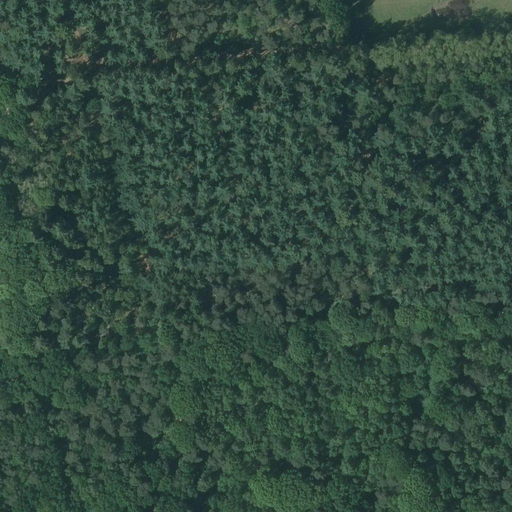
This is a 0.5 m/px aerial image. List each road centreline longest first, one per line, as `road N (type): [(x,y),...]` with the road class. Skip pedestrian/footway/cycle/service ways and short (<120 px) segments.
road 1 (track): [(126,217),(511,167)]
road 2 (track): [(167,335),(62,0)]
road 3 (track): [(19,360),(86,340),(286,327)]
road 4 (track): [(157,0),(174,59),(189,56),(240,205)]
road 5 (track): [(0,92),(174,59)]
road 6 (track): [(19,360),(18,279),(0,194)]
road 7 (track): [(189,56),(333,37)]
road 8 (track): [(374,325),(511,311)]
